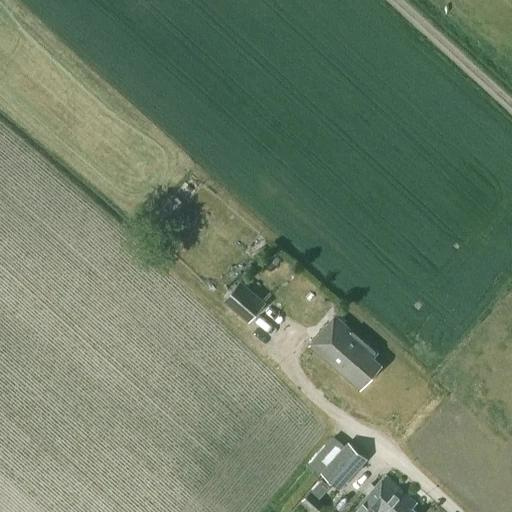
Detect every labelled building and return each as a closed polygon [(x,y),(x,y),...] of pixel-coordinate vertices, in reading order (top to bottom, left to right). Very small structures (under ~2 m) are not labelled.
[(165,232),(189,205),(176,194),(152,220),(165,232)] [(260,235),(244,253),(252,260),(268,242),(260,235)] [(221,300),(246,321),(264,299),(239,278),(221,300)] [(354,376),(365,386),(382,367),(373,359),(376,355),(336,318),(310,346),(349,382),(354,376)] [(322,472),(346,445),(344,444),(334,435),(308,466),(318,475),(319,476),(322,472)] [(341,488),(367,458),(348,442),(346,445),(322,472),(341,488)] [(414,511),(412,510),(417,505),(386,476),(351,511),(378,511),(379,511),(378,511),(414,511)] [(310,491),(301,501),(310,509),(312,508),(316,511),(317,511),(325,503),(319,498),(330,486),(322,478),(316,484),(310,491)]
